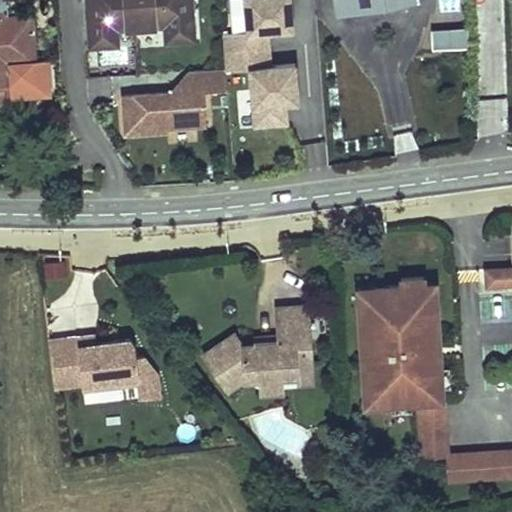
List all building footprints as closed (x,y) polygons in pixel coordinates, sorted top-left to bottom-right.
[(90,0),(93,43),(118,42),(118,25),(138,24),(135,0),(90,0)] [(135,0),(138,24),(167,22),(169,39),(194,37),(191,0),(135,0)] [(291,0),(245,0),(248,31),(224,33),(224,42),(226,63),(227,71),(252,69),(256,126),(289,123),(287,103),(299,102),(296,65),(271,67),(269,31),(294,29),(291,0)] [(339,0),(341,10),(381,3),(380,0),(392,0),(393,0),(394,0),(339,0)] [(0,82),(13,82),(13,79),(37,78),(33,12),(9,15),(8,3),(0,4),(0,82)] [(433,44),(466,43),(465,24),(432,25),(433,44)] [(205,127),(203,94),(226,92),(224,71),(186,74),(188,94),(121,98),(124,135),(166,133),(165,129),(205,127)] [(511,283),(511,265),(486,268),(487,285),(511,283)] [(428,276),(404,277),(405,284),(379,286),(380,303),(363,304),(366,360),(374,360),(377,404),(395,402),(415,401),(421,401),(446,399),(442,324),(431,325),(428,283),(428,276)] [(439,282),(428,283),(431,325),(442,324),(439,282)] [(380,303),(379,286),(362,287),(363,304),(380,303)] [(315,361),(311,302),(279,305),(281,333),(281,337),(258,339),(258,341),(246,342),(238,330),(206,351),(231,386),(248,376),(263,374),(264,381),(286,379),(285,373),(302,372),(301,362),(315,361)] [(94,334),(77,336),(78,344),(95,342),(94,334)] [(48,339),(54,388),(83,384),(136,378),(137,384),(139,399),(159,396),(156,374),(142,355),(135,355),(134,345),(128,338),(95,342),(78,344),(77,336),(48,339)] [(374,360),(366,360),(369,404),(377,404),(374,360)] [(317,379),(315,361),(301,362),(302,372),(303,380),(317,379)] [(136,378),(83,384),(83,390),(137,384),(136,378)] [(286,379),(264,381),(264,388),(286,387),(286,379)] [(446,399),(421,401),(424,455),(451,454),(448,399),(446,399)] [(415,401),(395,402),(396,411),(416,410),(415,401)] [(511,449),(451,454),(453,479),(511,475),(511,449)] [(295,478),(284,463),(272,472),(289,494),(304,483),(305,482),(295,478)]
